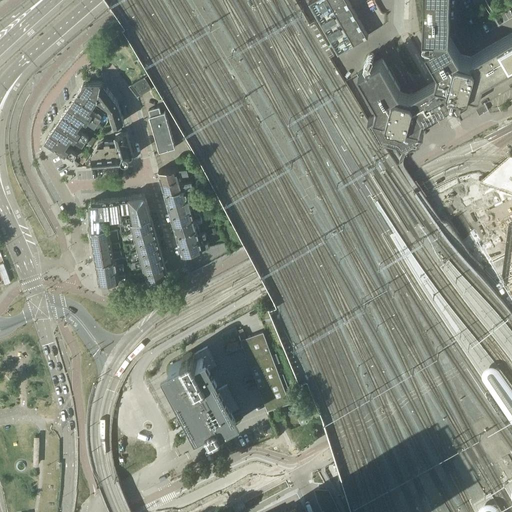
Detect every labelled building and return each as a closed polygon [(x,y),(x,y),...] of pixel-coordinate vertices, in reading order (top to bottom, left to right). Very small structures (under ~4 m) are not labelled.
[(349,0),(309,0),(337,49),(368,32),(349,0)] [(461,108),(469,104),(511,79),(511,32),(471,56),(461,53),(449,32),(450,0),(423,0),(422,32),(431,33),(431,41),(425,44),(438,66),(435,76),(433,77),(428,80),(409,91),(399,88),(381,56),(358,69),(376,101),(373,111),(367,115),(368,116),(380,138),(386,134),(397,137),(397,138),(400,143),(423,130),(420,124),(422,114),(442,103),(446,100),(448,99),(458,102),(461,108)] [(138,91),(138,92),(148,86),(149,85),(151,84),(144,73),(142,74),(136,78),(130,81),(133,84),(136,89),(138,91)] [(83,79),(75,91),(92,102),(97,95),(101,78),(86,78),(86,77),(83,79)] [(118,99),(101,78),(97,95),(108,104),(113,120),(123,117),(118,99)] [(75,91),(69,100),(97,118),(100,114),(89,107),(92,102),(75,91)] [(69,100),(63,109),(80,120),(83,116),(94,123),(96,120),(97,118),(69,100)] [(149,112),(159,148),(174,144),(164,108),(160,109),(158,103),(148,106),(149,112)] [(63,109),(57,118),(85,137),(88,132),(77,125),(80,120),(63,109)] [(57,118),(51,127),(68,139),(71,134),(82,141),(85,137),(57,118)] [(68,139),(51,127),(44,136),(57,145),(73,155),(76,150),(65,143),(68,139)] [(117,139),(110,139),(112,161),(125,160),(126,160),(128,159),(129,159),(129,158),(130,157),(131,157),(132,156),(132,155),(132,153),(132,152),(132,151),(132,150),(126,128),(115,131),(117,139)] [(85,138),(90,141),(95,135),(90,131),(85,138)] [(100,137),(99,139),(98,162),(112,161),(110,139),(109,137),(100,137)] [(98,162),(99,139),(97,140),(86,157),(86,163),(98,162)] [(430,192),(427,194),(432,205),(438,212),(440,212),(469,256),(496,285),(511,277),(511,267),(511,264),(511,263),(511,148),(481,165),(506,183),(478,172),(461,176),(430,192)] [(178,157),(180,164),(186,164),(187,163),(185,154),(178,157)] [(158,167),(160,177),(178,175),(177,171),(188,169),(186,164),(159,166),(158,167)] [(178,175),(160,177),(164,188),(185,185),(192,183),(190,177),(180,179),(178,175)] [(164,188),(167,201),(188,195),(185,185),(164,188)] [(128,193),(128,194),(131,210),(132,218),(150,213),(144,193),(142,191),(128,193)] [(128,194),(119,195),(121,211),(131,210),(128,194)] [(109,195),(98,196),(99,213),(110,212),(109,195)] [(119,195),(109,195),(110,212),(111,215),(116,214),(117,222),(122,221),(121,211),(119,195)] [(167,201),(170,211),(190,205),(197,203),(196,198),(189,200),(188,195),(167,201)] [(90,227),(100,225),(99,213),(98,196),(91,197),(89,199),(90,227)] [(170,211),(173,221),(200,213),(199,208),(192,210),(190,205),(170,211)] [(153,223),(150,213),(132,218),(123,220),(124,224),(131,223),(133,229),(153,223)] [(173,221),(176,231),(196,226),(196,225),(194,219),(201,217),(200,213),(173,221)] [(156,233),(153,223),(133,229),(122,232),(123,237),(135,234),(136,238),(156,233)] [(90,227),(91,235),(118,231),(120,230),(120,226),(108,228),(108,224),(107,224),(100,225),(90,227)] [(179,241),(199,236),(206,234),(204,228),(197,230),(196,226),(176,231),(179,241)] [(91,235),(93,243),(111,240),(110,236),(118,235),(118,231),(91,235)] [(158,243),(156,233),(136,238),(124,241),(126,247),(137,243),(139,248),(158,243)] [(199,236),(179,241),(182,251),(202,246),(208,244),(207,238),(200,240),(199,236)] [(93,243),(94,252),(112,248),(111,245),(120,243),(119,239),(111,240),(93,243)] [(161,253),(158,243),(139,248),(127,251),(128,257),(140,253),(141,258),(161,253)] [(94,252),(95,260),(113,257),(113,253),(121,252),(120,247),(112,248),(94,252)] [(161,253),(141,258),(130,261),(131,266),(143,263),(144,268),(164,263),(161,253)] [(97,270),(116,267),(123,266),(122,261),(116,262),(115,256),(113,257),(95,260),(97,270)] [(167,273),(164,263),(144,268),(137,270),(139,275),(145,273),(147,278),(156,275),(157,276),(167,273)] [(116,267),(97,270),(99,281),(118,278),(118,277),(125,276),(129,275),(128,270),(117,272),(116,267)] [(262,328),(240,337),(239,337),(266,408),(273,406),(288,400),(286,393),(290,392),(282,371),(278,372),(262,328)] [(237,332),(232,334),(225,337),(228,343),(234,340),(239,338),(237,332)] [(198,355),(194,349),(193,348),(191,348),(190,348),(183,352),(182,352),(182,353),(182,354),(182,355),(163,365),(192,420),(197,430),(207,425),(211,431),(212,432),(213,432),(214,432),(215,432),(222,428),(223,427),(223,426),(223,425),(223,424),(242,414),(208,350),(198,355)] [(511,386),(497,365),(493,362),(488,362),(483,364),(481,368),(482,373),(494,392),(511,419),(511,386)] [(402,511),(382,465),(375,450),(373,447),(369,438),(363,443),(355,447),(348,452),(340,458),(338,459),(337,461),(338,465),(337,465),(337,464),(337,465),(337,467),(337,469),(337,472),(337,474),(337,477),(338,478),(339,478),(340,483),(341,487),(342,489),(341,491),(342,493),(344,496),(345,498),(347,500),(348,501),(349,503),(350,504),(350,505),(351,507),(352,508),(352,510),(352,511),(402,511)] [(500,511),(499,509),(497,505),(492,501),(484,500),(479,502),(477,506),(476,511),(475,511),(500,511)] [(301,511),(300,510),(298,506),(296,502),(295,502),(292,504),(291,504),(288,505),(288,506),(284,507),(281,509),(280,509),(280,510),(281,511),(301,511)]
